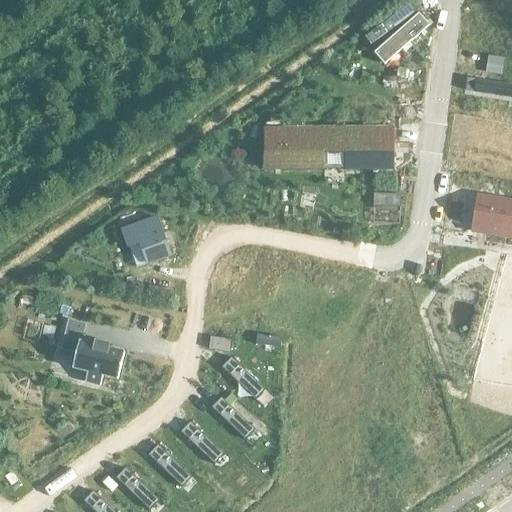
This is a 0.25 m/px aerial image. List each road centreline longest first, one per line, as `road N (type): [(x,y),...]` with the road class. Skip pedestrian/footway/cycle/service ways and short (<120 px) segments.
road 1 (residential): [(18,511),(152,412),(179,382),(198,276),(209,247),(230,233),(412,260),(452,0)]
road 2 (unknown): [(184,353),(53,340)]
